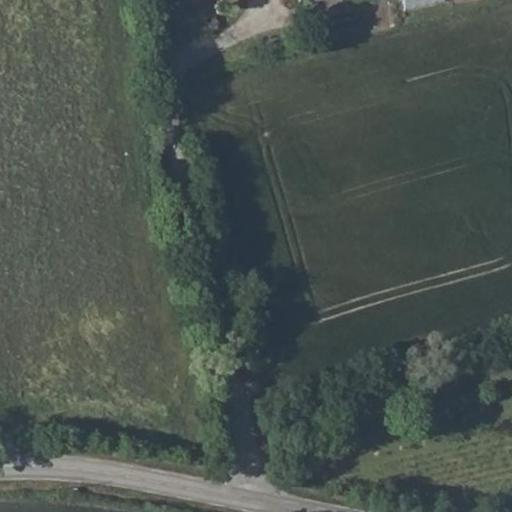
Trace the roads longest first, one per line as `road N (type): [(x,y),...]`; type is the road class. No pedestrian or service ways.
road 1 (residential): [(241,500),(244,458),(151,0)]
road 2 (residential): [(0,473),(61,470),(241,500)]
